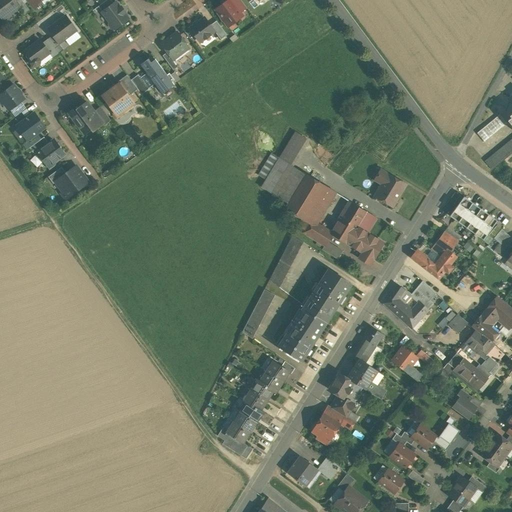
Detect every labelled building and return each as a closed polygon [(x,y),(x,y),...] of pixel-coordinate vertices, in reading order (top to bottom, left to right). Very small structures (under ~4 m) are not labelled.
[(13,0),(0,0),(0,16),(2,19),(18,7),(19,7),(13,0)] [(21,0),(13,0),(19,7),(18,7),(24,14),(29,10),(21,0)] [(106,0),(100,5),(98,7),(102,12),(113,3),(110,0),(106,0)] [(240,13),(229,0),(227,0),(215,9),(221,18),(221,19),(222,21),(224,21),(228,27),(243,16),(240,13)] [(246,8),(240,0),(229,0),(240,13),(246,8)] [(113,3),(102,12),(109,22),(109,25),(111,28),(114,29),(128,19),(124,13),(125,12),(121,7),(120,8),(115,2),(113,3)] [(65,16),(48,29),(52,35),(59,44),(76,31),(65,16)] [(210,25),(204,17),(189,28),(200,42),(214,32),(210,25)] [(227,35),(216,21),(210,25),(214,32),(220,40),(227,35)] [(177,32),(161,44),(167,52),(173,60),(173,59),(189,48),(177,32)] [(52,35),(47,39),(58,53),(63,50),(59,44),(52,35)] [(58,53),(47,39),(42,43),(50,53),(49,53),(52,58),(58,53)] [(40,40),(25,51),(31,59),(30,63),(33,66),(36,66),(39,64),(40,60),(49,53),(50,53),(42,43),(40,40)] [(173,60),(167,52),(162,56),(173,70),(178,66),(173,59),(173,60)] [(154,59),(154,60),(151,62),(148,59),(140,65),(154,84),(162,94),(174,85),(171,81),(174,79),(169,73),(166,75),(155,59),(154,59)] [(154,84),(147,73),(140,78),(148,88),(154,84)] [(131,80),(127,75),(117,82),(119,83),(120,82),(126,90),(125,91),(128,96),(137,89),(131,80)] [(138,75),(131,80),(137,89),(141,94),(148,89),(148,88),(140,78),(138,75)] [(128,96),(125,91),(126,90),(120,82),(119,83),(102,95),(117,115),(133,103),(128,96)] [(6,90),(0,94),(0,101),(2,104),(3,102),(9,110),(24,99),(13,85),(6,90)] [(87,102),(78,109),(76,107),(69,112),(82,130),(89,125),(92,130),(102,123),(100,120),(94,111),(87,102)] [(100,107),(94,111),(100,120),(102,118),(106,124),(111,120),(100,107)] [(117,115),(112,109),(111,110),(116,118),(124,112),(123,111),(117,115)] [(25,138),(27,141),(38,133),(45,128),(35,113),(17,126),(19,128),(25,138)] [(506,124),(499,115),(495,119),(502,128),(506,124)] [(495,119),(490,123),(497,131),(502,128),(495,119)] [(497,131),(490,123),(485,126),(493,135),(497,131)] [(493,135),(485,126),(481,130),(488,139),(493,135)] [(25,138),(19,128),(14,132),(21,141),(25,138)] [(488,139),(481,130),(476,134),(483,143),(488,139)] [(295,131),(279,158),(290,165),(306,138),(295,131)] [(27,141),(23,144),(27,149),(29,148),(42,138),(38,133),(27,141)] [(42,138),(29,148),(34,154),(37,152),(48,143),(44,137),(42,138)] [(48,143),(37,152),(49,169),(55,164),(53,163),(65,154),(60,147),(59,148),(53,140),(48,144),(48,143)] [(511,153),(511,149),(507,143),(502,147),(509,156),(511,153)] [(509,156),(502,147),(497,150),(505,160),(509,156)] [(505,160),(497,150),(493,154),(500,163),(505,160)] [(271,153),(257,175),(266,180),(279,158),(271,153)] [(500,163),(493,154),(488,158),(496,167),(500,163)] [(290,165),(279,158),(266,180),(261,187),(288,204),(306,175),(290,165)] [(496,167),(488,158),(483,162),(491,171),(496,167)] [(66,173),(55,181),(55,182),(59,187),(62,185),(65,190),(61,193),(65,199),(88,182),(76,166),(66,173)] [(61,167),(48,177),(53,184),(55,182),(55,181),(66,173),(61,167)] [(405,186),(380,171),(374,181),(382,185),(375,197),(377,198),(377,201),(380,202),(383,202),(392,207),(405,186)] [(288,204),(285,209),(298,217),(308,224),(314,227),(316,224),(335,192),(306,175),(288,204)] [(454,192),(446,204),(451,207),(452,205),(456,208),(463,198),(454,192)] [(458,222),(472,202),(464,196),(463,198),(456,208),(450,216),(458,222)] [(355,228),(356,227),(366,234),(376,218),(350,202),(340,218),(355,228)] [(472,202),(458,222),(466,228),(480,209),(472,202)] [(474,234),(489,215),(480,209),(466,228),(474,234)] [(489,215),(474,234),(483,240),(497,221),(489,215)] [(355,228),(340,218),(331,234),(346,243),(355,228)] [(308,224),(302,220),(300,222),(298,226),(304,230),(308,224)] [(314,227),(308,224),(304,230),(303,232),(306,235),(315,240),(322,228),(316,224),(314,227)] [(497,225),(488,236),(493,239),(494,238),(501,229),(502,229),(497,225)] [(366,234),(356,227),(355,228),(346,243),(362,253),(358,259),(369,265),(382,244),(366,234)] [(322,228),(315,240),(324,246),(327,242),(331,234),(322,228)] [(501,229),(494,238),(500,244),(508,234),(501,229)] [(457,241),(444,232),(433,247),(432,247),(431,248),(442,257),(450,261),(454,256),(449,253),(457,241)] [(346,243),(331,234),(327,242),(342,251),(346,243)] [(511,237),(508,234),(500,244),(505,248),(509,245),(511,240),(511,237)] [(292,235),(269,280),(279,287),(303,242),(292,235)] [(511,247),(509,245),(505,248),(499,254),(507,260),(511,252),(511,247)] [(438,280),(445,271),(448,273),(452,268),(449,265),(451,263),(450,261),(442,257),(435,265),(416,251),(410,258),(438,280)] [(327,268),(303,307),(326,322),(350,284),(327,268)] [(435,293),(422,281),(411,295),(410,296),(419,304),(420,304),(426,309),(432,303),(429,301),(435,293)] [(405,305),(398,299),(404,291),(397,285),(384,304),(410,327),(426,309),(420,304),(419,304),(412,312),(405,305)] [(274,295),(264,289),(261,294),(272,300),(274,295)] [(410,296),(411,295),(404,291),(398,299),(405,305),(411,298),(410,296)] [(272,300),(261,294),(259,299),(269,304),(272,300)] [(511,309),(497,297),(487,309),(497,317),(504,324),(509,328),(511,324),(511,309)] [(269,304),(259,299),(257,304),(267,309),(269,304)] [(267,309),(257,304),(254,308),(265,314),(267,309)] [(303,307),(278,346),(300,361),(316,337),(317,337),(326,322),(303,307)] [(265,314),(254,308),(252,313),(262,318),(265,314)] [(497,317),(487,309),(472,327),(481,334),(490,341),(497,333),(489,327),(497,317)] [(438,322),(442,326),(456,315),(453,310),(438,322)] [(262,318),(252,313),(249,318),(260,323),(262,318)] [(457,314),(448,324),(458,334),(468,323),(457,314)] [(260,323),(249,318),(247,322),(257,328),(260,323)] [(257,328),(247,322),(244,327),(255,332),(257,328)] [(509,328),(504,324),(499,331),(507,337),(511,331),(511,329),(509,328)] [(383,334),(370,326),(352,354),(358,358),(362,353),(369,342),(376,346),(383,334)] [(255,332),(244,327),(242,332),(252,339),(255,332)] [(490,341),(481,334),(480,335),(475,331),(465,342),(477,352),(476,353),(482,358),(485,355),(494,344),(490,341)] [(376,346),(369,342),(362,353),(368,357),(370,355),(376,346)] [(376,346),(370,355),(372,357),(368,364),(380,372),(383,367),(373,361),(380,350),(376,346)] [(417,358),(403,347),(392,361),(417,381),(422,376),(412,368),(411,369),(410,367),(417,358)] [(434,361),(422,351),(418,356),(430,366),(434,361)] [(464,360),(456,353),(452,358),(460,364),(464,360)] [(460,364),(452,358),(447,363),(455,370),(460,364)] [(488,358),(481,366),(488,372),(495,364),(488,358)] [(368,364),(359,359),(347,378),(353,382),(362,388),(365,389),(371,381),(378,385),(384,375),(380,372),(368,364)] [(475,369),(464,360),(460,364),(455,370),(478,390),(491,375),(488,372),(481,366),(479,364),(475,369)] [(281,367),(273,361),(266,372),(282,382),(288,373),(289,372),(281,367)] [(295,368),(285,361),(281,367),(289,372),(288,373),(291,374),(295,368)] [(282,382),(266,372),(260,382),(273,390),(275,392),(282,382)] [(347,378),(339,373),(329,389),(338,395),(343,398),(344,397),(347,392),(348,393),(350,393),(351,391),(351,389),(350,388),(353,382),(347,378)] [(260,382),(257,380),(250,390),(266,400),(273,390),(260,382)] [(362,388),(353,382),(350,388),(351,389),(351,391),(350,393),(348,393),(347,392),(344,397),(353,403),(354,401),(356,400),(361,393),(360,391),(362,388)] [(384,392),(374,386),(370,392),(380,399),(384,392)] [(266,400),(250,390),(243,400),(246,402),(260,410),(266,400)] [(471,397),(461,390),(457,395),(460,397),(460,396),(468,402),(471,397)] [(343,398),(338,395),(330,408),(339,414),(339,413),(346,417),(353,405),(353,403),(344,397),(343,398)] [(468,402),(460,396),(460,397),(452,408),(467,419),(476,407),(468,402)] [(260,410),(246,402),(240,412),(256,422),(262,412),(260,410)] [(339,414),(330,408),(328,406),(324,413),(335,419),(339,414)] [(256,422),(240,412),(233,422),(249,432),(256,422)] [(335,419),(324,413),(317,423),(316,423),(314,423),(312,426),(312,429),(313,430),(313,431),(319,435),(319,436),(328,442),(340,423),(340,422),(335,419)] [(346,417),(339,413),(339,414),(335,419),(340,422),(340,423),(350,429),(354,423),(346,417)] [(436,436),(432,441),(446,450),(460,431),(452,425),(455,421),(450,417),(446,422),(448,424),(438,438),(436,436)] [(249,432),(233,422),(228,430),(227,432),(229,433),(234,437),(238,439),(242,442),(243,443),(249,432)] [(411,437),(414,440),(426,448),(432,441),(436,436),(420,425),(411,437)] [(223,427),(217,436),(224,440),(229,433),(227,432),(228,430),(223,427)] [(411,437),(404,432),(400,437),(406,441),(411,445),(414,440),(411,437)] [(511,444),(506,440),(495,432),(487,443),(505,456),(511,446),(511,444)] [(224,440),(222,443),(227,447),(234,437),(229,433),(224,440)] [(400,437),(396,434),(392,439),(399,444),(403,446),(406,441),(400,437)] [(234,437),(227,447),(231,450),(238,439),(234,437)] [(242,442),(238,439),(231,450),(235,452),(242,442)] [(242,442),(235,452),(240,456),(247,445),(243,443),(242,442)] [(505,456),(487,443),(479,454),(490,462),(497,467),(505,456)] [(399,444),(390,456),(405,467),(414,455),(403,446),(399,444)] [(247,445),(240,456),(245,459),(252,449),(247,445)] [(317,469),(300,457),(288,473),(305,485),(317,469)] [(339,467),(327,457),(317,469),(320,471),(319,472),(330,480),(339,467)] [(497,467),(490,462),(486,466),(496,473),(499,468),(497,467)] [(388,470),(379,482),(394,493),(403,481),(388,470)] [(408,477),(420,485),(424,480),(413,471),(408,477)] [(347,474),(337,486),(344,492),(348,487),(349,487),(354,480),(347,474)] [(468,481),(461,476),(448,494),(454,499),(462,504),(467,497),(468,499),(476,488),(468,481)] [(486,487),(471,476),(468,481),(476,488),(482,492),(486,487)] [(344,492),(335,504),(339,508),(339,510),(341,511),(349,511),(351,509),(354,511),(358,511),(367,501),(349,487),(348,487),(344,492)] [(284,511),(268,498),(264,503),(274,510),(271,511),(284,511)] [(462,504),(454,499),(450,504),(460,511),(464,505),(462,504)] [(271,511),(274,510),(264,503),(261,509),(266,511),(271,511)]
